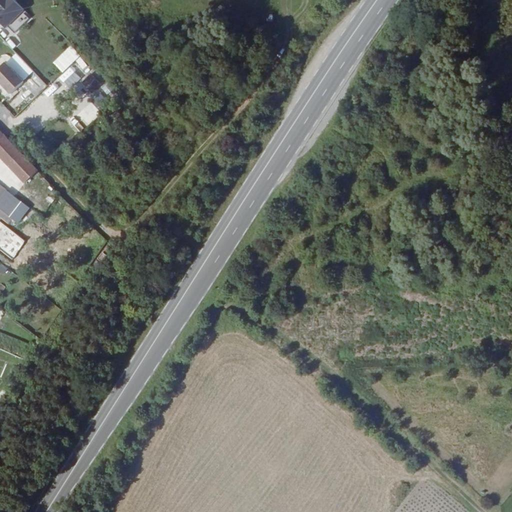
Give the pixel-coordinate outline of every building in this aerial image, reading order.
[(11,0),(0,0),(0,21),(7,28),(14,20),(19,25),(28,15),(11,0)] [(82,70),(87,66),(69,47),(51,63),(61,74),(74,61),(82,70)] [(0,64),(0,88),(6,96),(21,82),(3,62),(0,64)] [(65,80),(75,70),(71,66),(61,76),(65,80)] [(90,74),(80,83),(91,95),(101,86),(90,74)] [(97,111),(114,97),(106,88),(90,102),(97,111)] [(0,153),(50,205),(59,191),(0,129),(0,153)] [(0,197),(0,208),(17,222),(23,213),(16,207),(21,201),(6,189),(0,197)] [(23,213),(29,207),(21,201),(16,207),(23,213)]
